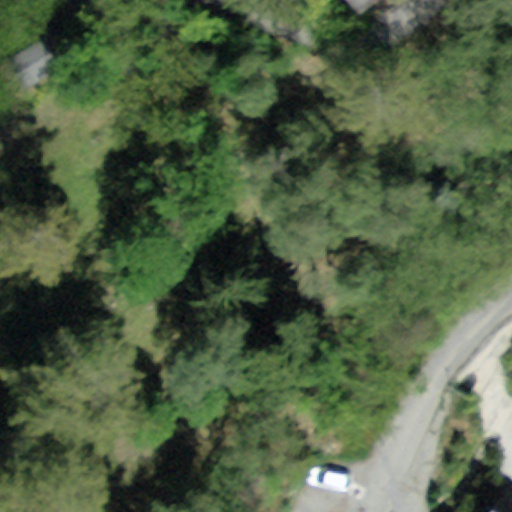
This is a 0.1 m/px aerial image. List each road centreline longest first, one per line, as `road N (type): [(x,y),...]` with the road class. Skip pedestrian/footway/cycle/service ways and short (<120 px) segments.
road 1 (residential): [(511,298),(438,372),(370,511)]
road 2 (residential): [(224,0),(387,27),(422,0)]
